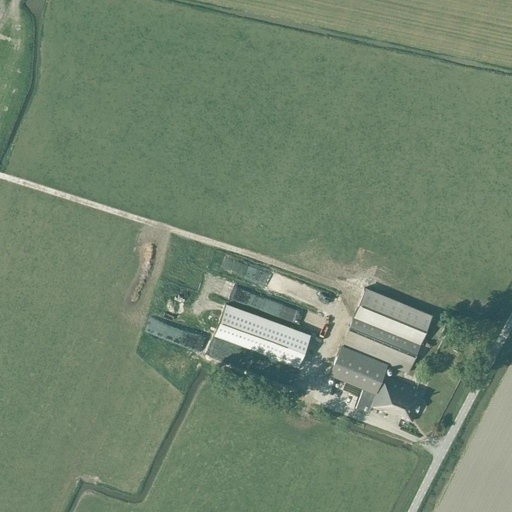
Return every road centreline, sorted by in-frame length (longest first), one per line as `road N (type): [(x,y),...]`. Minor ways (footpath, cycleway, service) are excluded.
road 1 (track): [(0,175),(340,286),(351,299),(313,396),(441,450)]
road 2 (tertiary): [(511,317),(443,446)]
